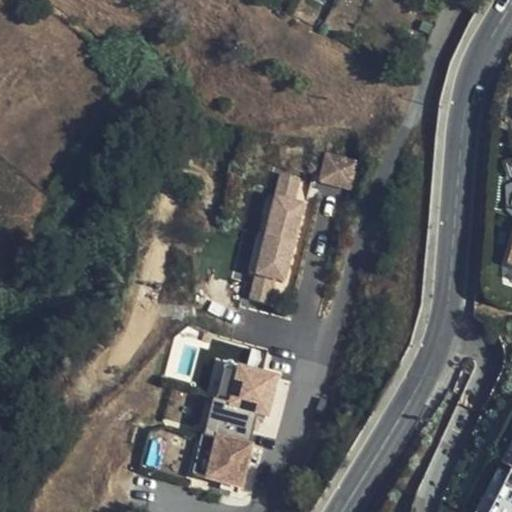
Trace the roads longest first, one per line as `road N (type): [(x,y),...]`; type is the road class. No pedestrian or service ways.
road 1 (tertiary): [(340,511),(445,329),(468,87),(511,1)]
road 2 (unknown): [(444,0),(417,94),(371,181),(258,511)]
